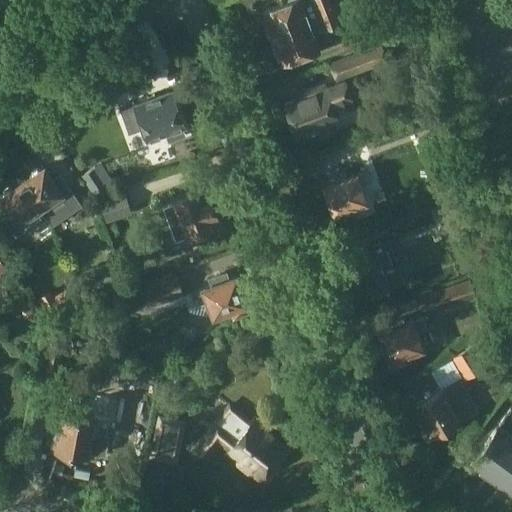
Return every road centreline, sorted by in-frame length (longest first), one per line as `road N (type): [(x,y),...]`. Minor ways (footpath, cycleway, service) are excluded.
road 1 (residential): [(383,511),(189,0)]
road 2 (residential): [(101,39),(0,111)]
